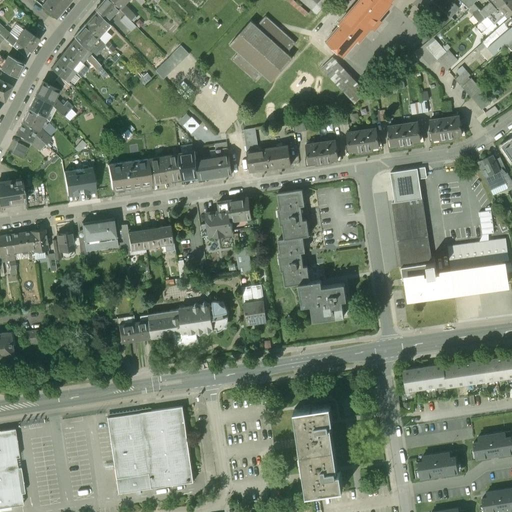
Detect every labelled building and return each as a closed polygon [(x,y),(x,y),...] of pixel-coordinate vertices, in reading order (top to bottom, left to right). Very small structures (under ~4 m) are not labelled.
[(69,2),(66,0),(45,0),(41,5),(56,17),(69,2)] [(110,0),(101,0),(94,9),(96,11),(105,20),(118,7),(110,0)] [(327,2),(324,0),(301,0),(316,14),(327,2)] [(357,0),(338,22),(340,24),(326,39),(344,55),(357,39),(359,40),(371,26),(374,28),(381,20),(378,18),(391,3),(389,2),(387,0),(357,0)] [(439,8),(429,0),(421,0),(416,6),(430,18),(439,8)] [(454,4),(449,0),(431,0),(432,0),(446,13),(454,4)] [(494,0),(495,1),(493,3),(491,1),(484,7),(477,0),(476,0),(471,5),(468,8),(469,8),(468,9),(480,22),(487,15),(504,0),(494,0)] [(511,0),(504,0),(487,15),(490,18),(488,19),(490,21),(502,10),(508,16),(511,12),(511,0)] [(135,17),(126,8),(122,12),(124,14),(130,20),(132,17),(133,19),(135,17)] [(96,11),(85,23),(97,36),(108,23),(105,20),(96,11)] [(124,14),(119,19),(125,24),(130,20),(124,14)] [(265,17),(257,27),(251,21),(230,44),(239,52),(233,60),(256,80),(263,73),(272,81),(292,58),(286,53),(295,43),(265,17)] [(511,18),(511,19),(510,17),(504,23),(509,29),(488,48),(481,53),(487,60),(504,45),(511,37),(511,18)] [(85,23),(73,36),(75,37),(86,49),(97,36),(85,23)] [(504,23),(483,42),(488,48),(509,29),(504,23)] [(28,27),(26,30),(24,28),(16,40),(15,41),(30,51),(39,38),(33,34),(34,32),(28,27)] [(16,40),(3,28),(0,31),(0,33),(4,37),(12,45),(15,41),(16,40)] [(86,49),(75,37),(67,47),(78,59),(86,49)] [(446,52),(435,39),(426,47),(437,60),(446,52)] [(30,51),(15,41),(12,45),(26,58),(30,51)] [(181,45),(167,58),(175,67),(189,54),(181,45)] [(78,59),(67,47),(58,58),(71,68),(78,59)] [(446,52),(437,60),(446,70),(457,60),(448,50),(446,52)] [(100,64),(89,52),(85,57),(96,69),(100,64)] [(23,63),(8,55),(6,60),(0,55),(0,67),(1,69),(16,77),(23,63)] [(366,91),(332,56),(320,67),(354,103),(366,91)] [(71,68),(58,58),(50,68),(59,75),(63,78),(71,68)] [(167,58),(154,70),(163,79),(175,67),(167,58)] [(466,71),(455,80),(459,84),(470,75),(466,71)] [(63,78),(59,75),(55,80),(66,89),(70,84),(63,78)] [(470,79),(462,87),(470,96),(479,89),(470,79)] [(11,86),(0,80),(0,99),(3,101),(11,86)] [(62,105),(54,96),(58,88),(43,81),(35,95),(50,103),(56,108),(61,114),(61,115),(68,121),(75,114),(70,109),(72,106),(66,100),(62,105)] [(479,89),(470,96),(477,105),(486,98),(479,89)] [(424,101),(412,103),(414,113),(430,110),(428,98),(431,98),(430,90),(422,92),(424,101)] [(50,103),(35,95),(29,108),(43,116),(50,103)] [(486,98),(477,105),(482,110),(490,103),(486,98)] [(494,106),(485,113),(488,118),(498,111),(494,106)] [(51,138),(38,126),(43,116),(29,108),(22,121),(36,129),(34,132),(46,143),(51,138)] [(61,114),(56,108),(52,112),(57,118),(61,115),(61,114)] [(459,115),(429,119),(432,138),(439,137),(440,140),(455,137),(455,134),(462,133),(459,115)] [(202,126),(193,116),(183,126),(192,135),(202,126)] [(36,129),(22,121),(16,133),(30,140),(34,132),(36,129)] [(418,121),(388,126),(391,144),(398,143),(398,146),(414,144),(413,141),(420,139),(418,121)] [(256,127),(244,129),(247,151),(259,149),(256,127)] [(376,127),(347,132),(349,150),(357,149),(357,152),(373,150),(372,147),(379,146),(376,127)] [(13,151),(24,157),(31,144),(20,138),(13,151)] [(51,138),(46,143),(52,149),(54,147),(50,142),(53,140),(51,138)] [(511,138),(501,146),(511,160),(511,138)] [(336,139),(306,144),(309,163),(316,162),(316,165),(332,162),(332,159),(339,158),(336,139)] [(291,165),(289,145),(268,148),(271,168),(291,165)] [(271,168),(268,148),(247,151),(250,171),(271,168)] [(195,151),(179,153),(183,180),(194,178),(194,176),(199,175),(196,159),(195,151)] [(179,153),(163,156),(166,180),(172,179),(172,181),(183,180),(179,153)] [(217,156),(196,159),(199,175),(199,178),(232,174),(229,154),(217,156)] [(495,159),(493,155),(483,159),(483,161),(478,163),(490,188),(505,181),(495,159)] [(163,156),(147,158),(151,182),(166,180),(163,156)] [(495,159),(505,181),(507,187),(511,184),(511,179),(506,171),(500,157),(495,159)] [(147,158),(107,164),(111,188),(151,182),(147,158)] [(82,192),(95,190),(92,167),(63,171),(67,195),(77,193),(77,190),(82,189),(82,192)] [(505,238),(447,246),(451,271),(450,271),(450,272),(437,274),(435,262),(431,262),(419,179),(427,177),(425,167),(390,172),(395,201),(392,202),(402,266),(401,266),(403,279),(407,278),(409,296),(431,292),(432,295),(507,284),(504,263),(502,263),(501,260),(508,259),(505,238)] [(21,177),(0,180),(0,199),(1,205),(26,201),(21,177)] [(302,189),(278,192),(280,207),(279,208),(281,223),(283,223),(285,238),(303,236),(309,235),(306,219),(302,220),(300,205),(304,204),(302,189)] [(249,197),(228,200),(231,220),(252,217),(249,197)] [(228,200),(219,201),(220,210),(206,212),(208,223),(210,235),(233,231),(231,220),(228,200)] [(495,232),(494,211),(487,211),(488,220),(483,221),(483,232),(495,232)] [(113,217),(82,222),(84,239),(85,247),(86,246),(105,243),(106,247),(117,245),(113,217)] [(208,223),(201,224),(202,236),(210,235),(208,223)] [(172,224),(157,227),(160,244),(163,244),(163,249),(176,247),(172,224)] [(157,227),(143,229),(145,247),(148,246),(149,251),(161,249),(160,244),(157,227)] [(44,229),(30,231),(33,249),(33,251),(47,249),(44,229)] [(143,229),(127,231),(128,237),(130,249),(133,248),(134,253),(146,252),(145,247),(143,229)] [(30,231),(11,234),(13,251),(22,250),(22,252),(28,252),(28,249),(33,249),(30,231)] [(71,231),(56,233),(58,247),(59,251),(60,251),(74,249),(73,243),(75,242),(74,237),(72,238),(71,231)] [(11,234),(0,235),(0,256),(8,255),(7,252),(13,251),(11,234)] [(285,238),(279,239),(281,254),(279,254),(281,270),(283,269),(285,285),(299,283),(309,281),(307,266),(303,267),(301,251),(305,251),(303,236),(285,238)] [(128,237),(122,238),(125,255),(131,254),(130,249),(128,237)] [(84,239),(78,240),(81,254),(87,253),(86,246),(85,247),(84,239)] [(248,249),(236,251),(241,286),(253,284),(248,249)] [(320,280),(299,283),(302,305),(311,304),(313,320),(344,315),(342,300),(346,299),(344,283),(321,286),(320,280)] [(253,284),(241,286),(247,323),(267,320),(261,283),(253,284)] [(193,305),(179,307),(179,309),(170,310),(170,311),(150,314),(150,313),(148,313),(149,320),(152,337),(153,337),(152,336),(173,333),(173,334),(174,334),(175,343),(198,340),(197,332),(201,335),(204,331),(206,330),(206,331),(209,333),(212,330),(212,329),(214,329),(214,328),(216,328),(217,330),(222,329),(226,325),(228,321),(228,315),(223,316),(223,312),(228,312),(226,307),(222,303),(218,301),(212,300),(213,303),(210,304),(210,302),(208,303),(208,302),(204,300),(202,303),(202,304),(200,304),(196,301),(193,305)] [(118,318),(112,319),(115,342),(121,342),(118,324),(118,318)] [(149,320),(134,322),(136,339),(152,337),(149,320)] [(118,324),(121,342),(136,339),(134,322),(118,324)] [(40,329),(24,331),(26,344),(42,342),(40,329)] [(13,331),(0,332),(0,357),(13,355),(11,345),(15,344),(13,331)] [(504,357),(493,358),(497,378),(507,377),(504,357)] [(493,358),(483,360),(487,380),(497,378),(493,358)] [(483,360),(473,361),(476,382),(487,380),(483,360)] [(473,361),(463,363),(466,383),(476,382),(473,361)] [(463,363),(453,364),(456,385),(466,383),(463,363)] [(443,364),(433,365),(436,386),(446,384),(443,366),(443,364)] [(443,366),(446,384),(446,386),(456,385),(453,364),(443,366)] [(433,365),(423,367),(426,387),(436,386),(433,365)] [(423,367),(413,369),(416,389),(426,387),(423,367)] [(413,369),(402,370),(406,391),(416,389),(413,369)] [(301,452),(335,447),(331,422),(334,421),(331,405),(295,411),(301,452)] [(150,473),(152,487),(194,481),(183,407),(108,418),(117,479),(150,473)] [(456,431),(457,439),(473,438),(472,430),(456,431)] [(11,432),(0,433),(0,507),(22,504),(11,432)] [(479,442),(473,443),(476,458),(511,452),(511,441),(511,436),(506,437),(505,432),(496,434),(496,435),(488,437),(487,435),(478,436),(479,442)] [(335,447),(301,452),(307,493),(343,488),(341,472),(338,472),(335,447)] [(423,461),(418,462),(420,478),(458,472),(456,456),(450,457),(449,452),(440,453),(440,455),(432,457),(432,455),(422,456),(423,461)] [(150,473),(117,479),(119,492),(152,487),(150,473)] [(487,497),(482,498),(484,511),(493,511),(511,509),(511,488),(504,489),(504,491),(496,492),(496,491),(486,492),(487,497)]
